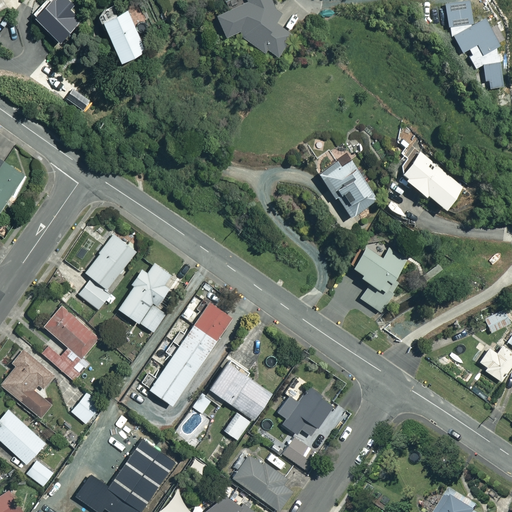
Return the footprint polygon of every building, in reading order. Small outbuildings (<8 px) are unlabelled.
[(75,21),(54,0),(48,0),(33,15),(57,39),(75,21)] [(236,29),(239,35),(261,50),(263,48),(273,55),(290,30),(273,18),(279,15),(272,0),(246,0),(247,0),(214,15),(222,34),(236,29)] [(471,22),(468,0),(444,3),(447,24),(459,49),(469,48),(472,66),(482,65),(485,88),(502,86),(495,32),(489,32),(488,19),(471,22)] [(113,14),(110,7),(97,13),(118,61),(144,49),(126,9),(113,14)] [(461,186),(419,150),(399,173),(423,194),(425,192),(443,207),(461,186)] [(374,198),(346,154),(318,173),(333,196),(335,195),(348,215),(374,198)] [(0,205),(23,174),(3,160),(0,163),(0,205)] [(135,249),(113,232),(84,270),(90,276),(77,293),(97,308),(122,276),(118,272),(135,249)] [(355,277),(366,285),(358,295),(379,309),(399,281),(391,275),(400,262),(377,245),(375,248),(366,245),(357,247),(352,251),(349,256),(348,265),(349,269),(357,275),(355,277)] [(169,274),(152,262),(146,272),(140,268),(130,283),(132,284),(117,307),(152,331),(164,312),(156,306),(169,286),(163,283),(169,274)] [(191,323),(215,339),(231,317),(207,300),(191,323)] [(98,337),(61,305),(43,325),(67,346),(63,351),(50,340),(40,352),(73,380),(87,364),(80,358),(98,337)] [(509,322),(503,308),(483,317),(490,331),(509,322)] [(215,339),(191,323),(147,387),(170,403),(215,339)] [(511,361),(511,352),(502,344),(496,351),(488,345),(475,361),(498,379),(511,361)] [(52,373),(21,348),(11,361),(14,364),(0,381),(0,383),(39,415),(54,397),(41,387),(52,373)] [(247,371),(228,358),(208,386),(252,418),(270,393),(244,374),(247,371)] [(331,404),(307,387),(298,400),(289,394),(276,411),(285,417),(281,422),(295,432),(299,427),(309,434),(331,404)] [(101,404),(86,391),(70,410),(85,423),(101,404)] [(44,442),(7,408),(0,415),(0,439),(25,462),(44,442)] [(249,421),(236,412),(224,430),(236,439),(249,421)] [(78,435),(68,429),(62,439),(72,445),(78,435)] [(317,453),(293,436),(281,452),(306,469),(317,453)] [(137,511),(173,461),(140,437),(107,485),(90,473),(74,494),(98,511),(102,506),(110,511),(137,511)] [(263,465),(247,454),(231,476),(276,508),(294,484),(265,463),(263,465)] [(53,472),(36,458),(25,472),(42,485),(53,472)] [(204,464),(193,458),(189,468),(199,474),(204,464)] [(20,511),(24,510),(8,487),(0,492),(0,511),(20,511)] [(249,511),(220,492),(218,494),(202,507),(199,511),(249,511)] [(475,511),(449,494),(436,511),(475,511)]
